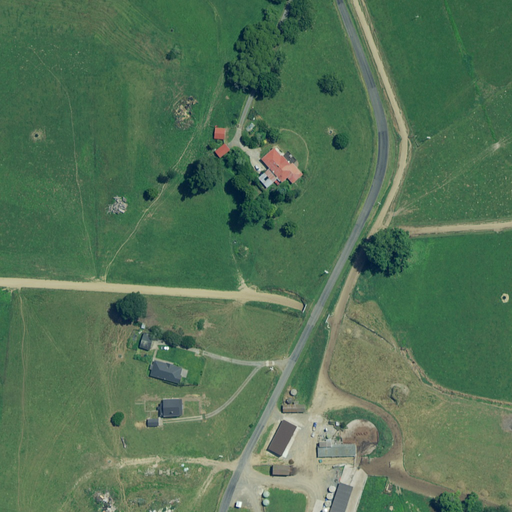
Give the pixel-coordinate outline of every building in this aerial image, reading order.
[(226,129),(215,128),(214,139),(225,139),(226,129)] [(230,151),(225,144),(215,152),(220,158),(230,151)] [(291,165),(275,148),(262,160),(270,168),(259,178),(267,188),(278,178),(282,183),(288,178),(293,184),(303,175),(293,163),(291,165)] [(154,338),(145,335),(140,348),(150,351),(154,338)] [(184,368),(156,360),(151,376),(179,384),(184,368)] [(183,416),(182,399),(164,400),(164,407),(160,407),(161,417),(172,417),(183,416)] [(299,456),(298,429),(273,430),(274,457),(299,456)] [(318,435),(318,439),(319,458),(360,456),(360,438),(332,439),(332,435),(318,435)] [(290,464),(273,465),(274,475),(291,475),(290,464)]
